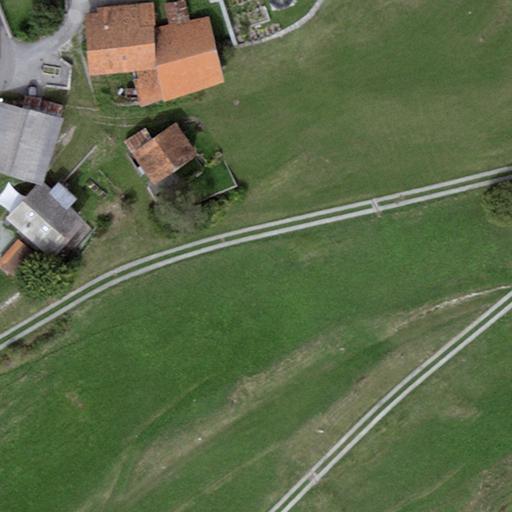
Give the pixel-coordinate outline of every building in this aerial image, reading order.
[(169,21),(190,17),(186,0),(177,0),(165,2),(169,21)] [(154,2),(137,3),(137,26),(154,24),(154,2)] [(137,26),(137,3),(96,7),(96,12),(84,13),(89,74),(154,66),(154,24),(137,26)] [(208,17),(156,28),(158,68),(133,72),(140,106),(163,99),(163,102),(224,81),(208,17)] [(22,108),(0,103),(0,170),(38,182),(65,106),(26,96),(22,108)] [(144,125),(123,140),(151,181),(197,150),(175,119),(151,135),(144,125)] [(49,251),(55,255),(82,223),(78,219),(81,215),(69,206),(78,196),(58,179),(51,188),(42,181),(8,221),(47,254),(49,251)] [(17,239),(0,259),(0,264),(12,275),(32,251),(17,239)]
